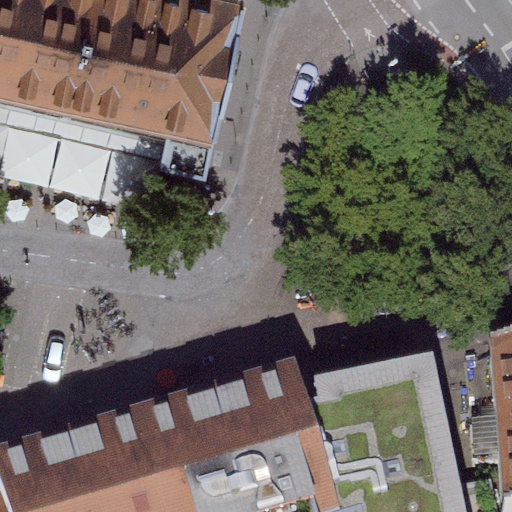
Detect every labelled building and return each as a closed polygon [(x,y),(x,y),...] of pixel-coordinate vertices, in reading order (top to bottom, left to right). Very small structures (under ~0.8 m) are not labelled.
[(0,118),(207,167),(123,0),(62,0),(0,83),(0,118)] [(0,0),(0,83),(62,0),(0,0)] [(244,0),(123,0),(207,167),(235,46),(244,0)] [(511,511),(511,360),(493,362),(498,431),(501,467),(504,511),(511,511)] [(462,511),(436,384),(318,407),(322,429),(310,432),(328,511),(462,511)] [(299,394),(144,440),(162,511),(328,511),(310,432),(299,394)] [(0,500),(3,511),(162,511),(144,440),(0,481),(0,500)]
